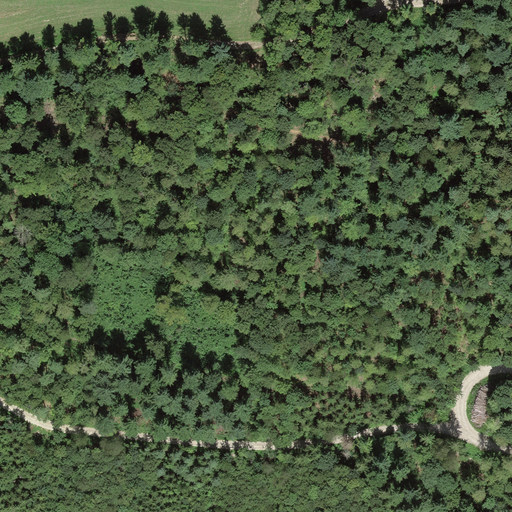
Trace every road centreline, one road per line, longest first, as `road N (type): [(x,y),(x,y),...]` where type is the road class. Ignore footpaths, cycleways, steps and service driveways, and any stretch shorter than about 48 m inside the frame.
road 1 (track): [(0,403),(74,431),(176,442),(306,443),(420,427),(464,433)]
road 2 (track): [(0,64),(123,37),(299,41),(407,4)]
road 3 (track): [(511,454),(464,433),(457,406),(478,378),(511,373)]
